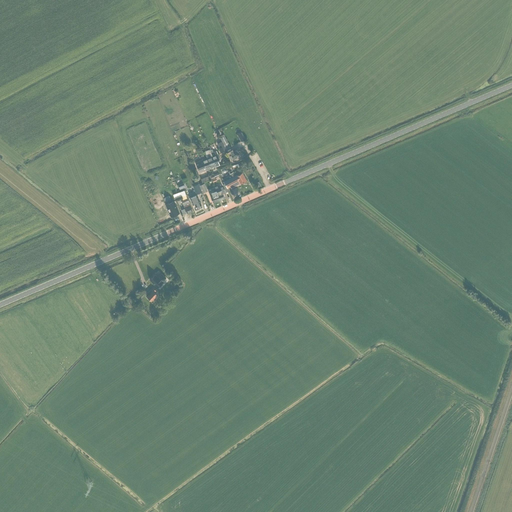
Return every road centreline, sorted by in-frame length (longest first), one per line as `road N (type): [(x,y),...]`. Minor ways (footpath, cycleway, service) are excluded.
road 1 (tertiary): [(0,305),(269,189)]
road 2 (tertiary): [(269,189),(511,85)]
